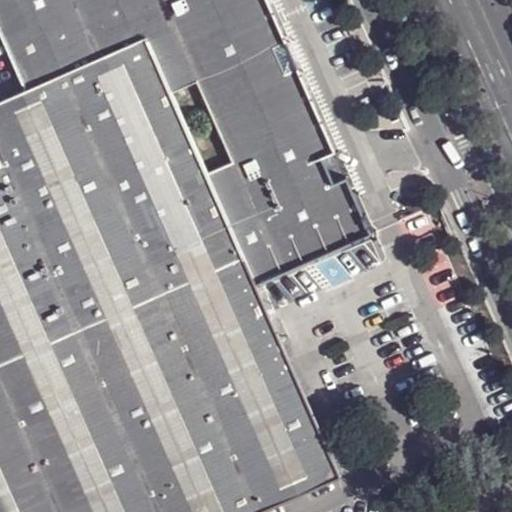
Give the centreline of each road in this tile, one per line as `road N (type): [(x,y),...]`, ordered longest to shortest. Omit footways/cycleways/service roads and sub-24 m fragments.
road 1 (unclassified): [(374,0),(445,164)]
road 2 (unclassified): [(445,164),(511,313)]
